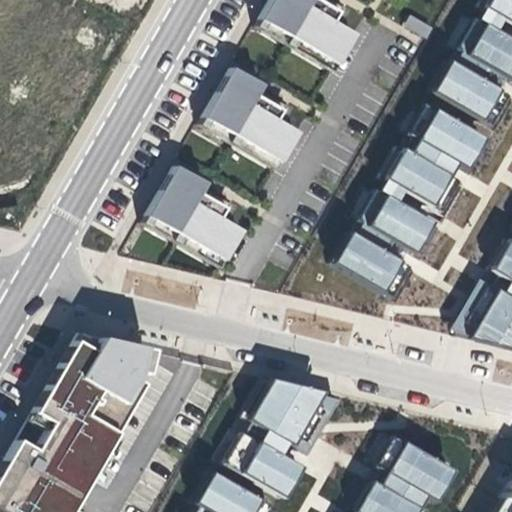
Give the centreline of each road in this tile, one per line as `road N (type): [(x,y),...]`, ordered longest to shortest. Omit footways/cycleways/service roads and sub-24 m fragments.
road 1 (residential): [(28,281),(511,407)]
road 2 (tertiary): [(188,0),(28,281)]
